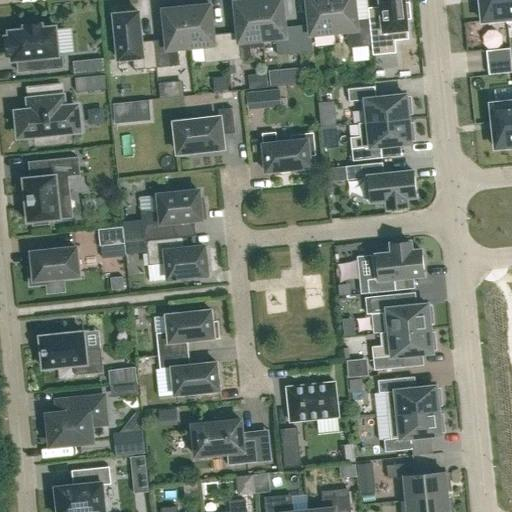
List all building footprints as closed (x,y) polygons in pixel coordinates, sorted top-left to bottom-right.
[(238,32),(226,33),(229,60),(252,58),(251,48),(264,47),(264,40),(263,40),(258,0),(254,0),(253,0),(236,0),(237,2),(235,2),(238,32)] [(258,0),(263,40),(264,40),(286,38),(288,54),(300,53),(297,26),(285,27),(282,0),(258,0)] [(307,0),(310,25),(297,26),(300,53),(313,52),(311,35),(334,33),(331,0),(307,0)] [(331,0),(334,33),(347,31),(349,48),(372,46),(370,24),(369,19),(357,20),(354,0),(331,0)] [(379,0),(382,23),(370,24),(372,46),(373,55),(396,53),(395,40),(409,39),(407,19),(411,19),(409,2),(405,2),(405,0),(379,0)] [(505,0),(480,0),(482,22),(506,19),(507,24),(508,24),(505,0)] [(192,7),(187,7),(191,47),(204,46),(206,63),(229,60),(226,33),(214,35),(211,5),(208,5),(208,1),(191,3),(192,7)] [(154,41),(157,68),(180,65),(178,49),(191,47),(187,7),(182,8),(182,4),(165,6),(165,10),(163,10),(166,39),(154,41)] [(119,15),(114,15),(119,60),(133,58),(134,70),(157,68),(154,41),(142,42),(139,13),(134,13),(134,9),(118,11),(119,15)] [(9,36),(5,37),(7,57),(12,57),(12,61),(28,60),(29,72),(64,68),(63,55),(59,55),(56,26),(43,28),(43,23),(24,25),(25,30),(9,31),(9,36)] [(511,48),(487,51),(488,63),(511,60),(511,48)] [(511,62),(511,60),(488,63),(489,75),(511,72),(511,62)] [(283,69),(270,70),(272,85),(284,84),(283,69)] [(89,77),(75,78),(77,92),(91,91),(89,77)] [(31,111),(17,113),(20,136),(43,134),(44,143),(64,141),(63,132),(80,130),(77,106),(64,108),(62,85),(46,86),(48,98),(29,100),(31,111)] [(375,87),(348,89),(349,102),(361,101),(364,123),(364,124),(409,119),(408,115),(412,114),(410,97),(406,98),(406,96),(377,99),(375,87)] [(266,91),(248,92),(249,108),(267,107),(266,91)] [(130,100),(116,102),(117,122),(132,120),(130,100)] [(511,101),(491,104),(495,148),(511,146),(511,101)] [(220,118),(175,123),(178,152),(224,147),(222,135),(235,133),(232,108),(219,109),(220,118)] [(360,137),(351,138),(353,161),(383,158),(382,146),(411,143),(411,141),(415,140),(413,124),(409,124),(409,119),(364,124),(364,123),(359,124),(360,137)] [(276,132),(262,134),(266,172),(311,167),(310,154),(314,154),(312,135),(293,137),(294,141),(277,143),(276,132)] [(26,180),(24,180),(24,182),(28,221),(28,223),(30,223),(30,222),(33,222),(33,227),(49,225),(49,220),(59,219),(59,220),(61,220),(61,217),(60,217),(58,196),(70,194),(68,177),(80,176),(78,159),(49,162),(50,178),(26,180)] [(383,163),(346,167),(347,180),(364,179),(367,202),(387,200),(388,209),(407,207),(406,198),(417,197),(414,172),(384,175),(383,163)] [(133,190),(133,205),(150,205),(150,190),(133,190)] [(152,211),(141,212),(144,241),(146,241),(176,238),(174,222),(206,218),(204,200),(201,200),(200,191),(151,196),(152,211)] [(125,228),(100,230),(102,246),(126,244),(125,228)] [(176,238),(146,241),(149,265),(167,264),(168,279),(208,275),(205,247),(184,249),(183,237),(176,238)] [(372,256),(358,257),(362,294),(369,293),(396,291),(395,278),(425,275),(422,251),(411,252),(411,242),(392,244),(393,254),(372,256)] [(33,268),(29,268),(31,285),(47,283),(47,279),(79,276),(77,248),(32,252),(33,268)] [(124,276),(112,277),(113,290),(125,288),(124,276)] [(352,282),(340,283),(341,293),(353,292),(352,282)] [(370,299),(366,299),(367,312),(371,311),(372,323),(373,325),(373,327),(374,328),(375,329),(376,331),(377,332),(379,332),(380,333),(390,332),(390,333),(430,329),(430,324),(434,323),(432,307),(428,307),(428,305),(398,308),(397,296),(370,299)] [(169,332),(157,333),(159,356),(189,353),(188,340),(219,337),(217,323),(213,323),(212,310),(167,315),(169,332)] [(382,346),(372,347),(375,371),(404,368),(403,355),(433,352),(432,350),(436,350),(435,333),(431,333),(430,329),(390,333),(390,332),(380,333),(382,346)] [(41,344),(37,345),(39,361),(43,361),(44,368),(74,365),(75,375),(103,372),(101,348),(86,350),(84,332),(67,334),(67,333),(57,334),(57,335),(40,337),(41,344)] [(189,353),(159,356),(160,369),(172,368),(175,395),(220,390),(217,363),(190,365),(189,353)] [(136,367),(109,370),(110,385),(116,384),(116,385),(137,382),(136,367)] [(363,378),(351,379),(352,392),(364,390),(363,378)] [(405,378),(378,381),(379,393),(387,392),(389,416),(439,411),(438,406),(442,405),(440,389),(436,389),(436,387),(407,390),(405,378)] [(137,382),(116,385),(117,396),(138,394),(137,382)] [(335,382),(287,387),(291,422),(339,417),(335,382)] [(57,414),(48,415),(52,445),(92,441),(91,425),(107,424),(104,396),(68,400),(56,401),(57,414)] [(391,439),(384,440),(385,452),(413,449),(411,437),(441,434),(441,432),(445,432),(443,415),(439,415),(439,411),(389,416),(391,439)] [(241,420),(193,425),(196,456),(227,453),(228,465),(260,462),(257,437),(243,438),(241,420)] [(297,428),(281,429),(285,468),(301,466),(297,428)] [(142,431),(115,433),(117,455),(144,453),(142,431)] [(146,456),(132,457),(133,473),(148,472),(146,456)] [(54,469),(54,459),(30,460),(31,470),(54,469)] [(374,462),(359,464),(360,476),(375,475),(374,462)] [(414,463),(387,465),(388,478),(405,476),(407,500),(447,496),(447,491),(451,490),(449,474),(445,474),(445,472),(415,475),(414,463)] [(57,487),(56,487),(56,489),(58,511),(105,511),(102,484),(110,483),(109,468),(73,471),(74,486),(57,488),(57,487)] [(325,509),(309,511),(308,511),(350,511),(348,490),(323,492),(325,509)] [(386,506),(385,494),(354,499),(356,510),(386,506)] [(292,511),(291,496),(266,498),(267,511),(308,511),(309,511),(294,511),(292,511)] [(408,511),(453,511),(452,500),(448,500),(447,496),(407,500),(408,511)] [(231,511),(246,511),(245,501),(230,502),(231,511)]
